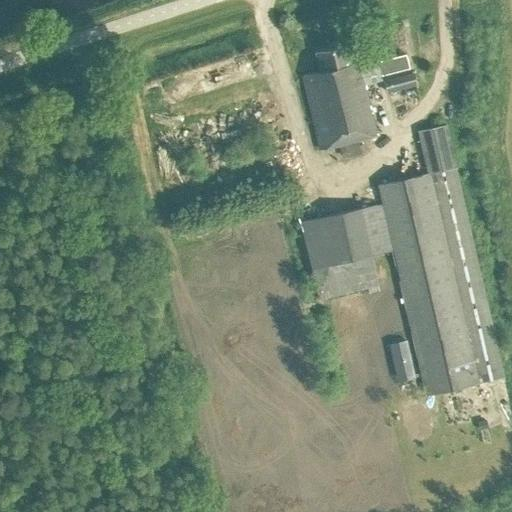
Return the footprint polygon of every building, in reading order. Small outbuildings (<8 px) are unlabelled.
[(319,148),(375,133),(360,72),(359,72),(358,70),(356,60),(352,44),(315,52),(319,71),(301,75),(319,148)] [(375,60),(376,66),(378,74),(407,68),(404,54),(375,60)] [(388,92),(414,85),(411,72),(384,79),(388,92)] [(500,378),(446,124),(416,131),(426,172),(376,184),(380,202),(299,221),(317,299),(398,280),(424,394),(500,378)] [(412,378),(402,341),(385,345),(394,382),(412,378)]
